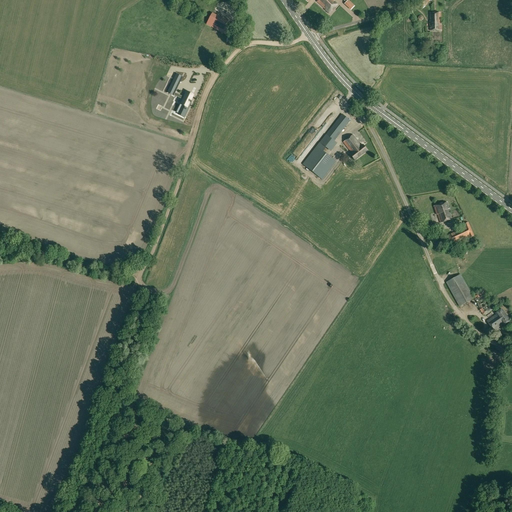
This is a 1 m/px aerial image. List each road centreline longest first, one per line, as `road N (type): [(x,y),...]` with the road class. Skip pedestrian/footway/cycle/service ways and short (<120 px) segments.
road 1 (track): [(139,275),(210,83),(247,44),(310,37)]
road 2 (unclassified): [(511,353),(477,332),(447,296),(365,118),(373,108)]
road 3 (secondary): [(511,210),(373,108)]
road 4 (track): [(167,421),(105,387),(137,295)]
road 5 (track): [(139,275),(0,253)]
